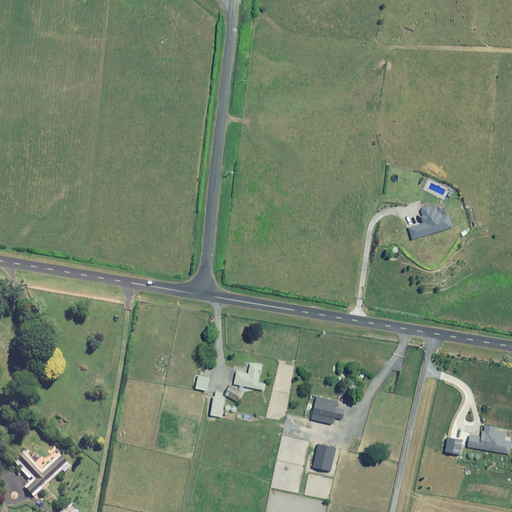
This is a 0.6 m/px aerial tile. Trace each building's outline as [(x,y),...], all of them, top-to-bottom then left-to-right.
[(408,226),(412,240),(453,229),(449,214),(443,216),(441,210),(439,211),(438,207),(431,208),(431,207),(421,209),(423,215),(422,216),(424,222),(408,226)] [(262,366),(251,364),(249,374),(237,372),(235,384),(265,391),(266,385),(259,383),(262,366)] [(210,378),(199,376),(196,389),(208,391),(210,378)] [(242,394),(230,387),(225,395),(237,402),(242,394)] [(317,397),(316,406),(309,404),(308,411),(314,412),(312,421),(334,425),(339,402),(317,397)] [(225,399),(214,398),(211,416),(222,417),(225,399)] [(496,427),(486,425),(485,432),(482,432),(481,437),(470,436),(468,448),(510,455),(511,443),(511,441),(505,441),(506,433),(495,431),(496,427)] [(42,471),(25,452),(14,463),(31,481),(25,487),(34,497),(63,470),(65,473),(72,467),(60,454),(42,471)] [(73,504),(66,501),(61,511),(78,511),(79,511),(71,508),(73,504)]
